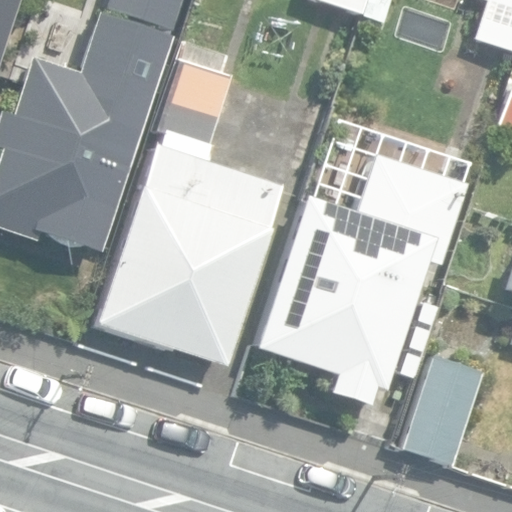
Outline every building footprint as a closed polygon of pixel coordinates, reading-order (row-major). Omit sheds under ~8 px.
[(0,0),(0,30),(10,0),(0,0)] [(314,0),(353,13),(356,0),(314,0)] [(511,0),(479,0),(467,39),(511,53),(511,48),(511,0)] [(30,232),(91,252),(163,36),(91,12),(71,72),(23,57),(4,114),(0,113),(0,230),(28,240),(30,232)] [(86,324),(215,366),(260,229),(258,229),(259,227),(273,185),(200,161),(205,144),(200,143),(223,75),(214,72),(220,56),(175,41),(169,59),(170,60),(147,130),(156,133),(151,147),(146,145),(86,324)] [(489,130),(511,137),(511,92),(502,89),(489,130)] [(320,392),(360,405),(366,387),(375,390),(426,239),(422,238),(423,237),(428,221),(410,215),(420,184),(379,170),(402,102),(366,90),(351,136),(348,135),(336,172),(312,164),(301,197),(297,196),(246,347),(326,374),(320,392)] [(511,248),(498,293),(511,297),(511,248)] [(394,449),(447,466),(477,370),(424,353),(394,449)]
